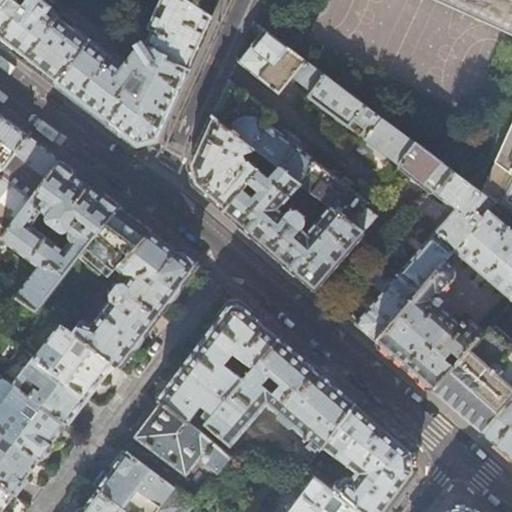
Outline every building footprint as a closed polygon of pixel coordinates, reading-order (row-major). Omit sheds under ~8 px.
[(28,0),(24,6),(16,0),(5,0),(0,7),(0,40),(18,54),(55,83),(69,62),(70,63),(89,38),(73,26),(75,23),(63,14),(61,17),(51,9),(53,7),(44,0),(28,0)] [(112,56),(89,38),(70,63),(69,62),(55,83),(108,124),(136,145),(156,140),(182,82),(212,18),(203,12),(185,0),(160,0),(147,28),(151,31),(144,47),(123,29),(115,40),(120,45),(112,56)] [(185,0),(203,12),(209,0),(185,0)] [(511,0),(434,0),(505,31),(511,34),(511,121),(479,192),(495,204),(511,216),(511,0)] [(293,78),(312,93),(325,76),(265,32),(250,52),(240,64),(266,84),(280,95),(293,78)] [(325,76),(312,93),(308,97),(332,115),(359,136),(376,115),(325,76)] [(219,98),(211,115),(242,139),(249,130),(259,137),(267,125),(274,116),(228,79),(219,98)] [(242,139),(211,115),(198,145),(189,165),(193,184),(210,199),(223,210),(241,189),(248,182),(268,159),(261,154),(255,162),(255,166),(249,161),(248,162),(244,157),(251,146),(242,139)] [(376,115),(359,136),(376,149),(398,166),(399,165),(415,144),(376,115)] [(11,124),(1,117),(0,117),(0,173),(28,136),(11,124)] [(316,164),(267,125),(259,137),(251,146),(261,154),(268,159),(300,184),(316,164)] [(41,146),(28,136),(0,173),(0,208),(16,221),(59,161),(58,160),(59,159),(41,146)] [(415,144),(399,165),(412,175),(434,192),(451,171),(415,144)] [(268,159),(248,182),(259,192),(253,199),(241,189),(223,210),(268,248),(314,289),(363,233),(330,207),(308,234),(304,230),(306,227),(306,223),(306,220),(304,218),(305,217),(297,210),(296,211),(292,210),(289,211),(285,214),(280,210),(301,185),(300,184),(268,159)] [(37,311),(120,207),(105,196),(76,174),(59,161),(16,221),(4,238),(3,239),(39,266),(16,297),(37,311)] [(368,204),(316,164),(300,184),(301,185),(308,190),(322,202),(330,207),(363,233),(377,217),(365,208),(368,204)] [(479,192),(451,171),(434,192),(440,198),(455,211),(437,232),(456,248),(487,212),(495,204),(479,192)] [(318,207),(322,202),(308,190),(304,195),(306,199),(314,206),(318,207)] [(120,265),(151,231),(135,218),(120,207),(37,311),(50,320),(62,328),(75,314),(118,267),(120,265)] [(511,233),(487,212),(456,248),(454,251),(511,301),(511,299),(511,233)] [(176,249),(151,231),(120,265),(118,267),(129,276),(124,282),(118,282),(109,293),(110,300),(92,323),(83,320),(75,314),(62,328),(112,364),(118,368),(131,351),(132,352),(145,335),(144,334),(166,304),(168,305),(176,294),(182,286),(181,285),(196,266),(184,255),(176,249)] [(454,251),(456,248),(437,232),(399,277),(417,292),(446,260),(454,251)] [(417,292),(399,277),(372,253),(369,258),(374,262),(363,275),(369,281),(365,286),(370,291),(375,286),(381,291),(392,278),(395,281),(355,324),(375,341),(417,292)] [(446,260),(417,292),(375,341),(401,363),(432,390),(483,333),(472,323),(470,322),(469,322),(467,323),(463,328),(432,300),(435,295),(442,294),(455,280),(457,277),(457,273),(456,270),(446,260)] [(253,369),(279,338),(239,303),(228,306),(184,364),(157,399),(163,403),(201,430),(206,423),(246,377),(238,370),(234,375),(223,367),(227,362),(235,369),(242,361),(253,369)] [(511,398),(511,335),(495,319),(483,333),(432,390),(457,411),(481,432),(511,398)] [(112,364),(62,328),(50,320),(46,326),(54,332),(34,358),(86,398),(97,383),(112,364)] [(320,373),(279,338),(253,369),(246,377),(206,423),(231,445),(267,403),(320,450),(323,446),(355,403),(320,373)] [(2,376),(13,385),(65,424),(74,412),(86,398),(34,358),(23,349),(2,376)] [(13,385),(0,402),(0,431),(37,460),(50,443),(65,424),(13,385)] [(511,459),(511,398),(481,432),(500,448),(511,459)] [(230,457),(201,430),(163,403),(149,422),(126,451),(173,488),(181,477),(176,473),(179,468),(185,473),(201,451),(205,454),(204,458),(205,461),(219,472),(230,457)] [(384,427),(355,403),(323,446),(355,474),(351,480),(348,478),(345,478),(343,479),(341,480),(335,488),(327,482),(329,480),(309,465),(305,470),(312,475),(360,511),(382,511),(395,496),(413,471),(411,451),(384,427)] [(0,431),(0,485),(11,494),(16,494),(22,486),(26,480),(26,475),(37,460),(0,431)] [(188,511),(194,504),(173,488),(126,451),(115,467),(98,490),(126,511),(154,511),(156,511),(157,511),(188,511)] [(360,511),(312,475),(284,511),(280,508),(278,510),(277,510),(274,511),(360,511)] [(0,509),(11,494),(0,485),(0,509)] [(126,511),(98,490),(84,509),(81,511),(126,511)] [(481,511),(470,502),(450,504),(444,511),(481,511)]
